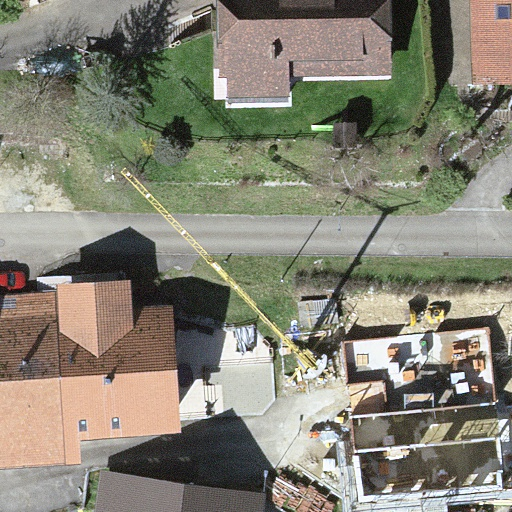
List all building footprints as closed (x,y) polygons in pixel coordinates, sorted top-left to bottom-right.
[(382,0),(218,0),(221,94),(274,92),(273,69),(384,67),(382,0)] [(511,0),(468,0),(472,81),(511,78),(511,0)] [(0,456),(72,454),(71,422),(177,419),(173,312),(58,316),(57,289),(0,290),(0,456)] [(340,344),(354,507),(511,493),(511,412),(494,414),(487,332),(340,344)] [(252,511),(254,493),(99,477),(95,511),(252,511)]
